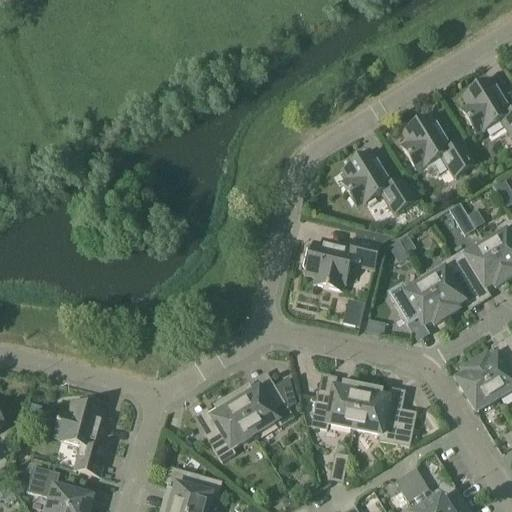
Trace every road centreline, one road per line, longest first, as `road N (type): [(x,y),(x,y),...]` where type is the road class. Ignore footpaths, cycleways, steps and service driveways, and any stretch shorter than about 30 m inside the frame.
road 1 (residential): [(260,334),(297,180),(316,151),(511,32)]
road 2 (residential): [(423,366),(260,334)]
road 3 (residential): [(511,505),(423,366)]
road 4 (residential): [(0,357),(157,395)]
road 5 (residential): [(124,511),(157,395)]
